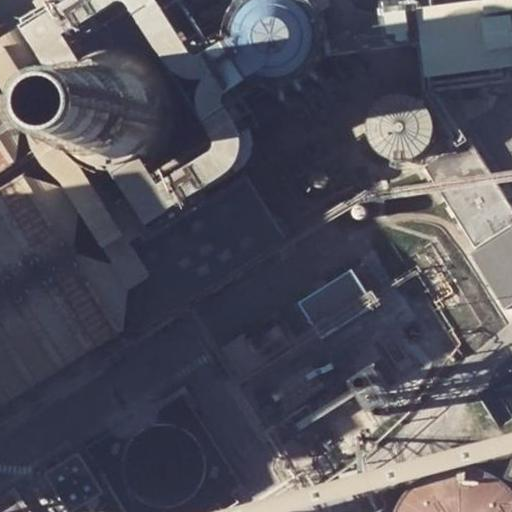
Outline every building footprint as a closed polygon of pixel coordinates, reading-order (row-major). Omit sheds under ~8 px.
[(511,74),(511,2),(416,11),(422,82),(511,74)] [(387,44),(410,39),(405,16),(382,21),(387,44)] [(110,60),(95,70),(84,83),(77,100),(77,118),(83,135),(94,150),(109,160),(127,164),(145,162),(161,155),(174,143),(182,127),(185,110),(182,92),(174,77),(161,65),(145,58),(127,56),(110,60)] [(371,98),(374,157),(430,154),(427,95),(371,98)] [(0,134),(0,173),(18,162),(0,134)] [(21,174),(0,187),(0,409),(123,330),(21,174)] [(247,181),(99,276),(140,339),(287,244),(247,181)] [(501,304),(511,298),(511,226),(472,246),(501,304)] [(302,301),(322,332),(373,297),(352,267),(302,301)] [(0,511),(62,511),(63,511),(62,509),(102,492),(82,443),(15,496),(0,497),(0,511)] [(511,511),(511,485),(507,480),(498,473),(488,468),(477,464),(467,462),(455,462),(445,464),(434,467),(424,471),(415,478),(407,485),(400,494),(395,503),(391,511),(511,511)]
